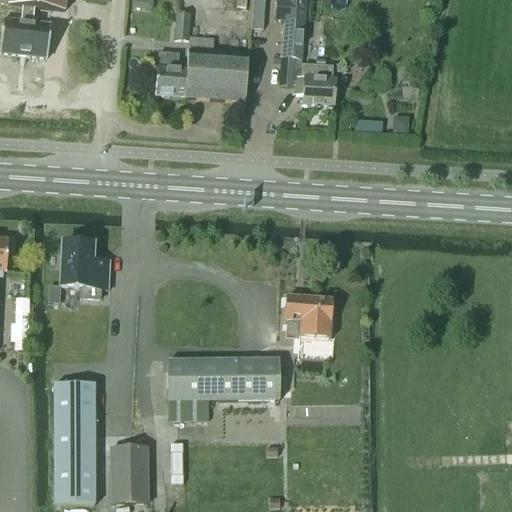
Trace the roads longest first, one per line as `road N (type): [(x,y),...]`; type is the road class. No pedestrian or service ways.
road 1 (primary): [(0,176),(511,210)]
road 2 (track): [(104,182),(116,0)]
